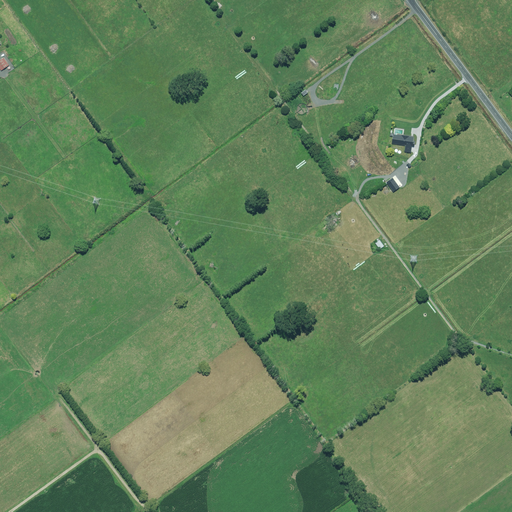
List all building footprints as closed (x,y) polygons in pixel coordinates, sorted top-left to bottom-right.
[(5,58),(0,61),(0,69),(1,71),(10,66),(5,58)] [(304,96),(308,93),(308,92),(311,90),(309,88),(302,93),(304,96)] [(415,144),(414,144),(415,138),(414,138),(414,136),(409,136),(408,137),(394,135),(393,144),(406,146),(405,152),(412,153),(412,147),(415,147),(415,144)] [(400,187),(393,178),(387,183),(394,192),(400,187)] [(384,247),(379,239),(376,241),(377,242),(376,243),(380,249),(384,247)]
